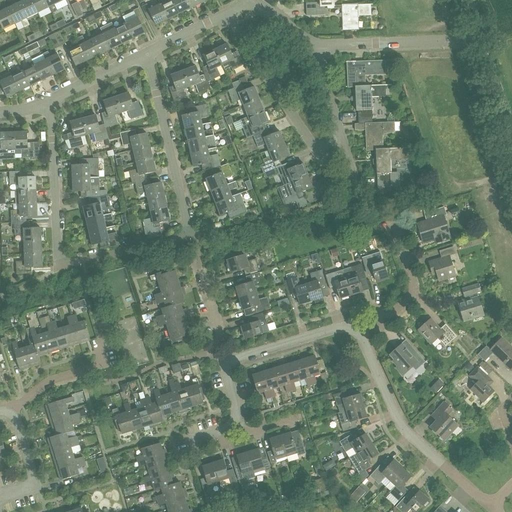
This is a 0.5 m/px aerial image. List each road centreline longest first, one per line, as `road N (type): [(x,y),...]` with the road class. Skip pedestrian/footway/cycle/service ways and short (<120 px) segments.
road 1 (residential): [(46,101),(60,260),(192,236),(145,52)]
road 2 (residential): [(362,341),(405,429),(491,508)]
road 3 (residential): [(343,144),(317,151),(226,14)]
road 4 (residential): [(482,41),(316,43)]
road 5 (residential): [(362,341),(414,287),(397,216)]
road 6 (residential): [(227,360),(340,326),(362,341)]
